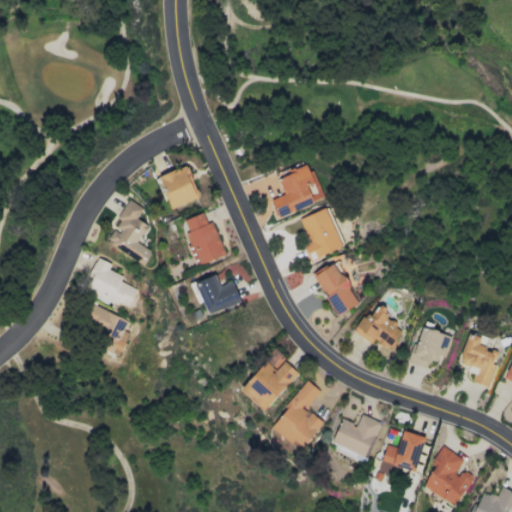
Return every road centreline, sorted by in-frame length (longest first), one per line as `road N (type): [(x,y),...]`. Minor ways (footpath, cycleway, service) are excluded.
road 1 (residential): [(176,0),(189,94),(281,303),(305,339),(371,386),(470,421),(511,446)]
road 2 (residential): [(0,354),(49,295),(89,204),(151,144),(203,125)]
